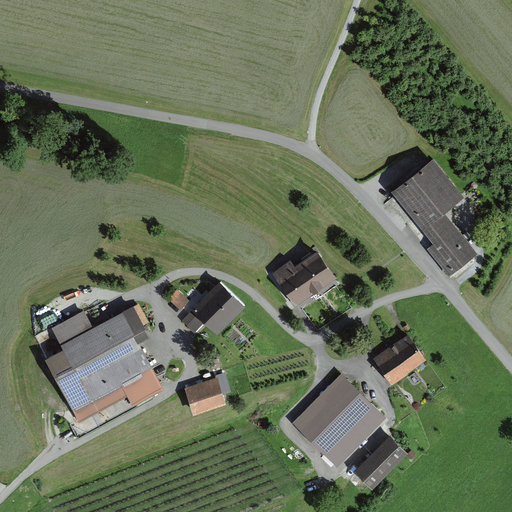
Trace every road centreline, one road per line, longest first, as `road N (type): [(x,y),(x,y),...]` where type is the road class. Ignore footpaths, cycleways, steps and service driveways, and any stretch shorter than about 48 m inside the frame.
road 1 (unclassified): [(511,365),(362,195),(313,153),(227,128),(0,88)]
road 2 (track): [(359,0),(316,113),(313,153)]
